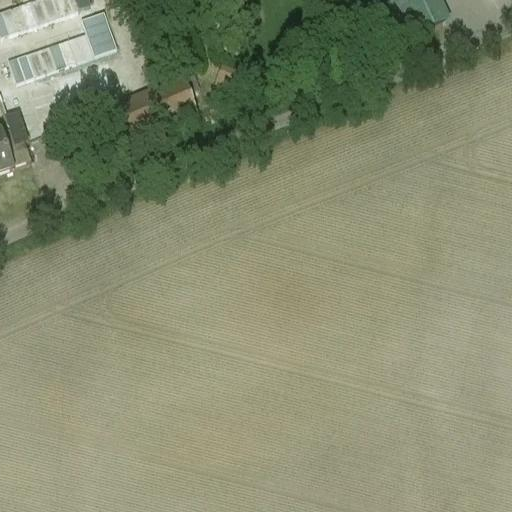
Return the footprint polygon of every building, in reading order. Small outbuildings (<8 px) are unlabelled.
[(85,0),(45,0),(15,10),(25,42),(40,85),(106,63),(85,0)] [(442,28),(428,0),(383,0),(405,46),(442,28)] [(40,85),(25,42),(0,50),(0,109),(9,137),(14,152),(24,149),(58,137),(40,85)] [(182,86),(104,117),(113,141),(119,155),(197,124),(182,86)] [(24,149),(14,152),(9,137),(1,140),(12,173),(30,167),(24,149)] [(1,138),(0,138),(0,179),(13,175),(12,173),(1,140),(1,138)] [(113,141),(101,145),(107,160),(119,155),(113,141)]
